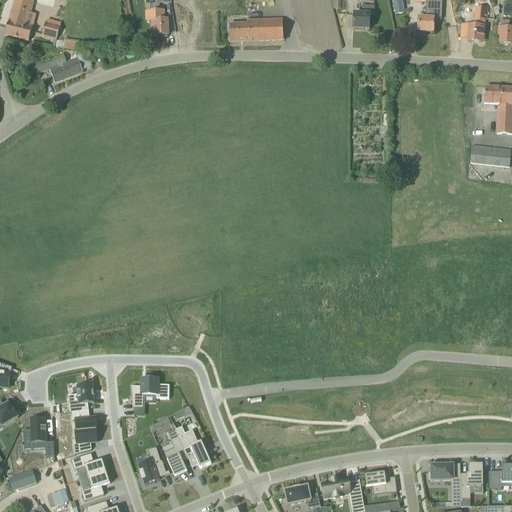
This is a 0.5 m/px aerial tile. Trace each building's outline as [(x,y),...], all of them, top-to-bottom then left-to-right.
[(29,42),(32,28),(35,16),(31,14),(34,4),(22,0),(15,0),(9,22),(5,36),(29,42)] [(391,0),(395,16),(404,14),(401,0),(391,0)] [(431,0),(415,0),(415,2),(427,3),(426,19),(418,19),(418,33),(433,34),(434,19),(434,3),(431,2),(431,0)] [(511,6),(504,6),(503,16),(511,16),(511,6)] [(361,15),(354,15),(353,30),(369,31),(370,16),(374,16),(374,7),(362,7),(361,15)] [(475,25),(462,24),(461,38),(468,39),(468,42),(481,43),(482,29),(484,30),(485,20),(486,20),(487,9),(476,9),(475,25)] [(165,11),(160,11),(151,11),(146,12),(147,21),(152,21),(152,37),(168,36),(167,20),(165,20),(165,11)] [(247,25),(229,26),(230,44),(283,42),(283,20),(247,22),(247,25)] [(511,45),(511,29),(509,29),(510,22),(500,21),(499,29),(499,37),(500,37),(500,45),(511,45)] [(60,28),(46,24),(42,36),(56,41),(60,28)] [(64,40),(64,42),(57,41),(55,49),(78,51),(79,41),(64,40)] [(66,64),(63,56),(34,67),(37,76),(49,71),(54,84),(83,73),(82,71),(91,67),(87,55),(77,58),(78,60),(66,64)] [(497,135),(511,136),(511,135),(511,89),(485,88),(484,105),(498,106),(497,135)] [(509,169),(511,151),(472,147),(470,164),(509,169)] [(11,380),(5,379),(6,366),(0,363),(0,389),(8,390),(9,381),(11,381),(11,380)] [(141,388),(131,388),(133,409),(144,409),(144,396),(157,396),(156,400),(169,400),(169,387),(158,386),(158,380),(147,380),(147,381),(142,381),(141,388)] [(71,414),(89,412),(88,405),(94,404),(92,384),(82,385),(82,387),(77,388),(78,396),(68,397),(70,414),(71,414)] [(18,418),(13,409),(11,410),(8,405),(4,407),(0,401),(0,424),(2,428),(18,418)] [(181,412),(184,418),(192,414),(189,408),(181,412)] [(89,412),(72,414),(73,422),(75,422),(77,433),(96,431),(97,431),(95,419),(89,419),(89,412)] [(31,431),(23,431),(24,451),(41,450),(40,444),(46,444),(46,433),(47,433),(46,428),(45,419),(31,420),(31,431)] [(162,429),(171,425),(168,419),(159,423),(162,429)] [(77,444),(74,444),(75,456),(92,451),(91,444),(97,444),(96,431),(77,433),(76,433),(77,444)] [(186,471),(183,464),(189,461),(186,456),(184,452),(178,438),(175,431),(165,435),(169,443),(171,442),(174,450),(164,455),(174,476),(175,478),(187,473),(186,471)] [(204,449),(201,443),(198,445),(192,432),(178,438),(184,452),(191,449),(193,454),(186,456),(189,461),(191,466),(197,464),(198,466),(200,470),(211,465),(208,458),(204,449)] [(54,446),(45,446),(46,450),(46,459),(55,459),(54,446)] [(159,483),(158,478),(167,475),(163,463),(161,463),(157,450),(149,452),(153,464),(139,468),(141,474),(140,474),(143,482),(144,482),(146,487),(147,487),(147,488),(156,485),(155,484),(159,483)] [(92,454),(73,461),(76,470),(86,467),(90,478),(109,472),(108,472),(107,472),(104,460),(95,463),(92,454)] [(428,482),(429,482),(429,481),(452,481),(452,489),(461,489),(460,475),(460,469),(453,469),(453,467),(442,467),(440,467),(440,466),(440,467),(432,467),(432,474),(428,474),(428,478),(428,482)] [(469,475),(460,475),(461,489),(461,499),(461,500),(470,500),(470,488),(483,488),(483,466),(480,466),(480,467),(469,467),(469,475)] [(511,466),(502,467),(502,473),(489,473),(488,490),(502,491),(502,485),(511,484),(511,466)] [(35,470),(8,480),(13,493),(39,484),(35,470)] [(93,489),(83,492),(86,502),(106,495),(103,487),(112,484),(108,472),(109,472),(90,478),(93,489)] [(395,478),(389,479),(388,473),(361,478),(361,479),(365,478),(367,489),(380,487),(381,495),(390,493),(391,495),(397,493),(395,478)] [(343,496),(349,495),(350,495),(352,510),(363,508),(363,511),(364,511),(360,482),(359,482),(359,483),(348,485),(348,482),(340,483),(340,481),(330,483),(330,485),(323,486),(325,499),(333,498),(333,500),(343,498),(343,496)] [(74,505),(71,487),(48,493),(51,511),(57,511),(67,510),(66,507),(74,505)] [(308,510),(320,508),(318,496),(310,498),(308,488),(299,490),(299,489),(293,491),(285,493),(288,507),(307,503),(308,510)] [(452,499),(452,508),(461,508),(461,500),(461,499),(452,499)] [(111,511),(108,503),(88,509),(88,511),(120,511),(119,509),(111,511)]
